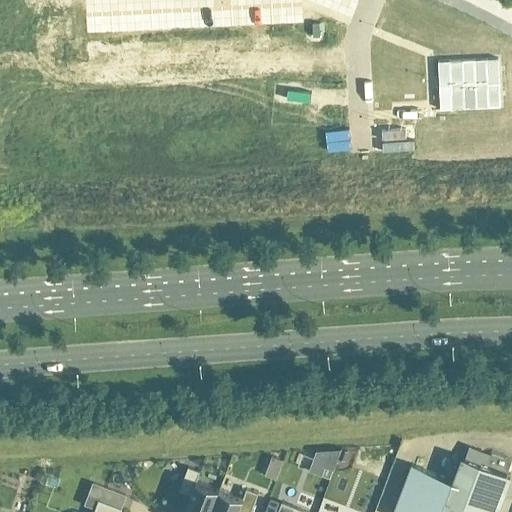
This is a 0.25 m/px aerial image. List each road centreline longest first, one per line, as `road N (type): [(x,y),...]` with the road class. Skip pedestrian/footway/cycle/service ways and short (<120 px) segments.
road 1 (primary): [(511,275),(0,308)]
road 2 (primary): [(0,364),(511,334)]
road 3 (residential): [(101,0),(52,2),(56,76),(356,64)]
